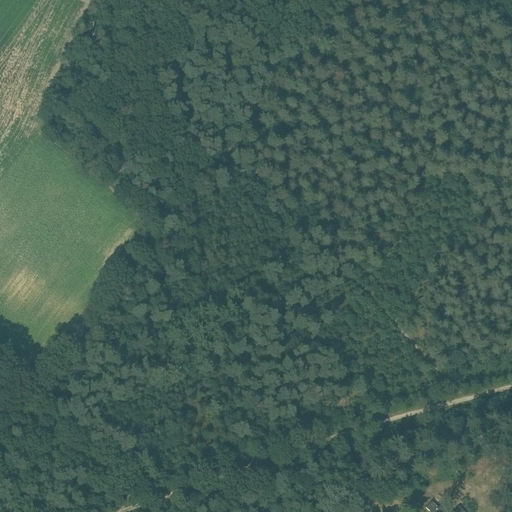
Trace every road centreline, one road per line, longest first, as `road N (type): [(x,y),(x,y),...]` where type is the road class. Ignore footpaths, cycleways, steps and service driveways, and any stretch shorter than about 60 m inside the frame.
road 1 (track): [(460,398),(109,511)]
road 2 (track): [(28,413),(139,501)]
